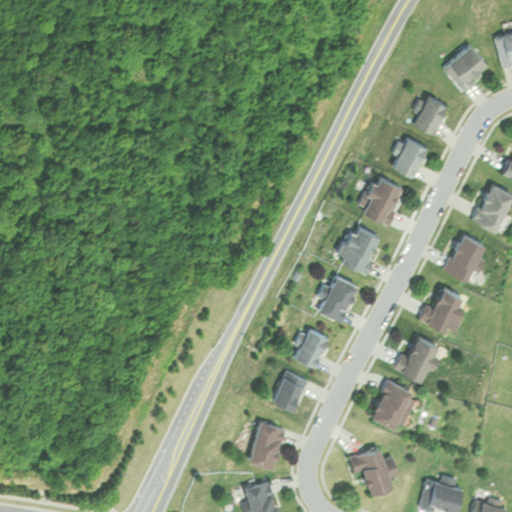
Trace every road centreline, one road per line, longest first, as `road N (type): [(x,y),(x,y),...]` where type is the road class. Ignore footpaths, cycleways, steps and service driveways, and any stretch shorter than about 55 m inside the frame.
road 1 (residential): [(151,511),(406,0)]
road 2 (residential): [(328,511),(310,488),(308,459),(478,118),(511,95)]
